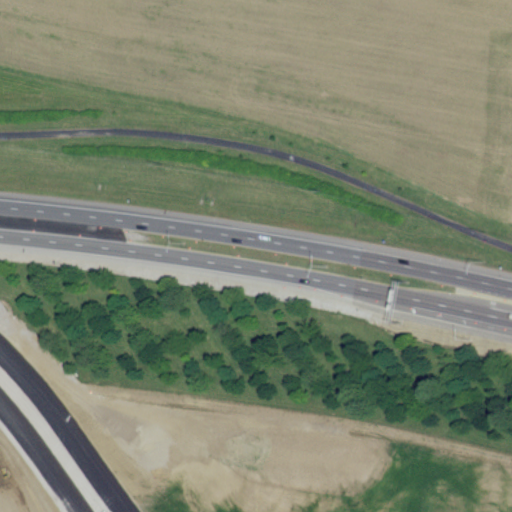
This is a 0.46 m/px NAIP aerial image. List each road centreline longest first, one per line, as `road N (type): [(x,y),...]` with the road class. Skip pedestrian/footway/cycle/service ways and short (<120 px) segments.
road 1 (primary): [(126,511),(0,344)]
road 2 (primary): [(0,401),(83,511)]
